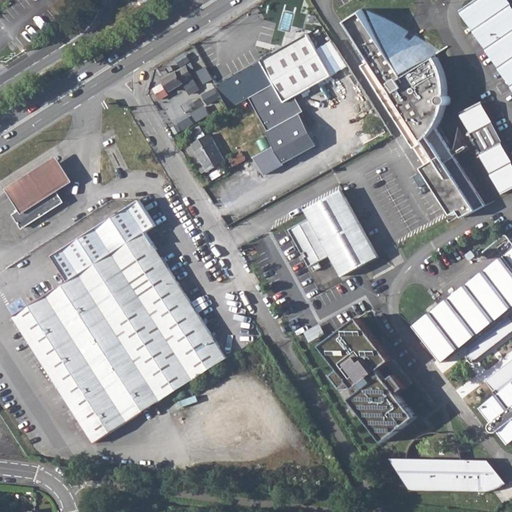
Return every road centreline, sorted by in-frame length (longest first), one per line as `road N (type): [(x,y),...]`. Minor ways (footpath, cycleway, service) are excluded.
road 1 (residential): [(382,511),(138,101)]
road 2 (primary): [(197,0),(0,125)]
